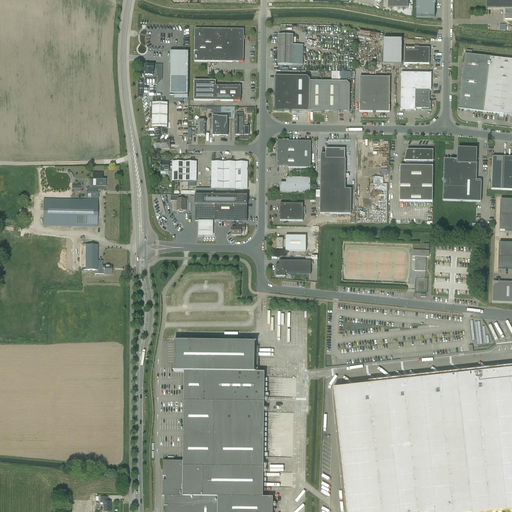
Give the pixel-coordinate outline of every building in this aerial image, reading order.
[(387,0),(388,8),(408,9),(408,0),(387,0)] [(416,0),(416,2),(416,18),(435,18),(435,5),(436,5),(435,0),(416,0)] [(511,0),(486,0),(486,9),(505,9),(505,19),(511,19),(511,0)] [(194,62),(243,62),(244,30),(195,29),(194,62)] [(278,35),(278,65),(303,66),(303,46),(293,45),(293,35),(278,35)] [(402,40),(384,40),(383,65),(401,65),(402,40)] [(404,48),(404,64),(429,65),(429,49),(404,48)] [(189,52),(171,52),(170,95),(188,96),(189,52)] [(511,59),(465,54),(458,109),(511,115),(511,59)] [(154,64),(144,64),(144,72),(145,72),(145,75),(152,75),(152,72),(154,72),(154,71),(158,71),(158,65),(154,65),(154,64)] [(415,111),(415,109),(415,90),(429,90),(431,90),(431,74),(401,73),(401,110),(415,111)] [(309,111),(310,81),(310,79),(307,76),(275,75),(275,93),(273,95),(275,96),(274,108),(277,110),(289,111),(290,112),(292,111),(309,111)] [(390,78),(375,78),(360,77),(360,106),(359,113),(389,113),(390,106),(390,78)] [(194,101),(240,101),(241,86),(216,86),(216,81),(194,81),(194,101)] [(347,81),(310,81),(309,111),(321,111),(323,113),(324,111),(349,111),(350,84),(347,81)] [(429,101),(429,90),(415,90),(415,109),(421,109),(421,111),(431,111),(431,101),(429,101)] [(168,103),(152,103),(152,128),(167,128),(168,103)] [(236,117),(236,135),(249,135),(249,126),(243,126),(243,117),(243,113),(236,113),(236,117)] [(213,116),(213,136),(228,136),(228,116),(213,116)] [(311,142),(289,142),(289,141),(277,140),(277,167),(288,167),(288,168),(310,169),(311,142)] [(157,141),(156,149),(168,150),(168,143),(164,143),(164,141),(157,141)] [(386,145),(369,145),(369,159),(386,159),(386,145)] [(476,181),(477,163),(476,163),(476,149),(458,148),(458,159),(444,158),(443,200),(481,201),(481,181),(476,181)] [(345,190),(346,159),(345,159),(345,150),(326,149),(326,154),(321,154),(320,214),(351,215),(351,190),(345,190)] [(400,166),(400,202),(432,202),(433,151),(407,150),(404,161),(406,162),(406,167),(400,166)] [(491,190),(511,190),(511,157),(492,157),(491,190)] [(172,167),(172,182),(196,182),(196,162),(172,162),(172,164),(169,164),(169,163),(160,163),(160,171),(161,171),(161,174),(166,175),(166,172),(169,172),(169,167),(172,167)] [(247,190),(248,163),(212,162),(211,189),(247,190)] [(99,193),(100,186),(106,186),(106,180),(102,180),(103,173),(93,173),(93,179),(96,179),(96,187),(87,187),(87,194),(87,200),(43,199),(43,225),(97,226),(98,193),(99,193)] [(280,184),(280,194),(310,195),(310,179),(286,178),(286,184),(280,184)] [(380,187),(380,192),(381,192),(381,195),(388,196),(388,187),(380,187)] [(185,211),(186,199),(178,199),(178,196),(170,196),(170,201),(177,201),(177,211),(179,211),(179,212),(183,212),(184,211),(185,211)] [(511,199),(500,199),(500,229),(511,229),(511,199)] [(199,221),(213,221),(247,221),(247,205),(229,205),(229,202),(220,202),(220,205),(195,205),(195,221),(199,221)] [(280,215),(280,220),(303,220),(303,203),(280,203),(280,211),(279,211),(279,215),(280,215)] [(213,221),(199,221),(199,234),(212,234),(213,221)] [(231,228),(231,235),(241,236),(241,231),(245,231),(245,225),(236,225),(236,229),(231,228)] [(274,246),(276,247),(276,249),(283,249),(283,247),(285,247),(285,251),(306,251),(306,236),(286,236),(286,240),(283,240),(283,239),(276,239),(276,242),(275,242),(274,246)] [(511,267),(511,242),(499,242),(498,267),(511,267)] [(94,274),(111,274),(111,266),(99,266),(99,261),(96,261),(96,245),(80,245),(79,270),(94,270),(94,274)] [(425,271),(426,257),(429,257),(429,251),(412,251),(412,257),(414,257),(413,271),(425,271)] [(286,276),(286,273),(311,274),(311,261),(280,260),(280,264),(277,264),(277,276),(286,276)] [(511,282),(493,282),(492,302),(511,303),(511,282)] [(184,372),(183,462),(163,461),(163,477),(166,477),(166,481),(163,481),(163,497),(168,497),(168,507),(167,511),(272,511),(273,498),(263,498),(265,373),(254,373),(255,343),(175,341),(174,372),(184,372)] [(511,511),(511,368),(334,388),(346,511),(511,511)] [(103,511),(110,511),(110,502),(107,502),(107,497),(100,497),(100,502),(104,502),(103,511),(104,511),(103,511)]
